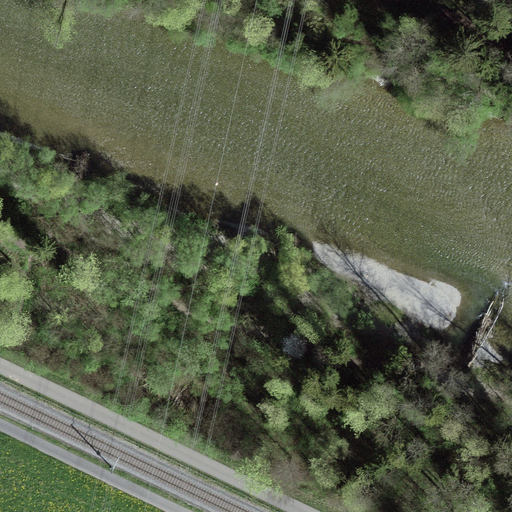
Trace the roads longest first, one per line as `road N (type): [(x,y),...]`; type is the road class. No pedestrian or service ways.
road 1 (unclassified): [(304,511),(0,366)]
road 2 (unclassified): [(174,511),(0,426)]
